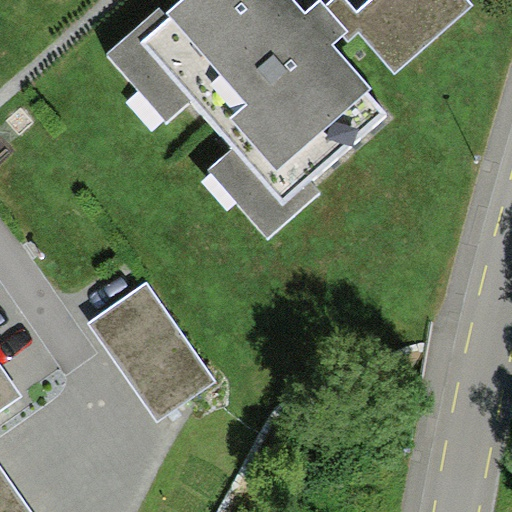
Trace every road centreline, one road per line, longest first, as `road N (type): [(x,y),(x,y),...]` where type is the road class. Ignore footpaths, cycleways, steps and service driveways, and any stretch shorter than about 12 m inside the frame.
road 1 (tertiary): [(445,511),(511,232)]
road 2 (residential): [(81,394),(0,273)]
